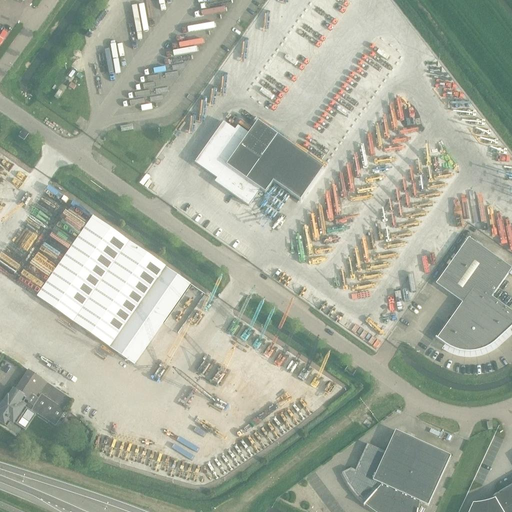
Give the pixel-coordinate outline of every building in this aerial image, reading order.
[(260,190),(265,194),(273,183),(300,202),(323,169),(258,122),(249,134),(238,126),(235,130),(223,122),(194,164),(217,180),(215,183),(248,207),(260,190)] [(28,134),(23,130),(18,137),(24,141),(28,134)] [(93,217),(37,298),(134,365),(190,284),(93,217)] [(468,238),(435,284),(462,303),(453,317),(452,316),(448,321),(449,322),(437,339),(436,337),(435,338),(445,345),(450,348),(454,350),(459,352),(465,352),(470,353),(475,352),(480,351),(485,349),(490,347),(494,344),(508,330),(509,331),(511,327),(511,311),(492,297),(511,269),(468,238)] [(0,411),(1,412),(0,412),(0,423),(7,427),(11,421),(16,424),(27,408),(22,405),(26,399),(35,404),(33,407),(57,423),(61,418),(64,420),(68,414),(64,410),(71,399),(47,383),(29,371),(18,387),(19,388),(16,392),(15,391),(9,399),(8,398),(0,410),(0,411)] [(342,473),(347,483),(353,490),(358,497),(365,504),(363,506),(364,506),(366,504),(372,509),(376,511),(417,511),(419,502),(428,506),(451,456),(395,431),(385,453),(367,444),(355,472),(351,470),(343,474),(342,473)] [(472,504),(469,511),(511,511),(511,485),(505,490),(492,497),(494,499),(490,501),(486,502),(482,503),(478,504),(474,504),(472,504)]
